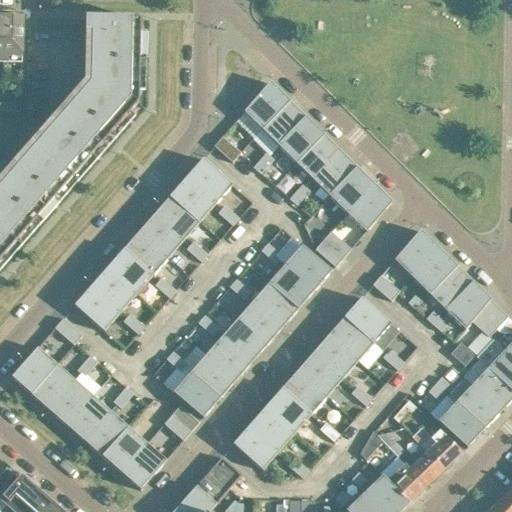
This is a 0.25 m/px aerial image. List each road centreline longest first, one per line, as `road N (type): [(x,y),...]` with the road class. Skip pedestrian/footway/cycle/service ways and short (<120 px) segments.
road 1 (residential): [(0,357),(197,137),(203,0)]
road 2 (residential): [(417,206),(147,511)]
road 3 (residential): [(225,0),(417,206)]
road 4 (residential): [(417,206),(510,303)]
road 5 (residential): [(95,511),(0,427)]
